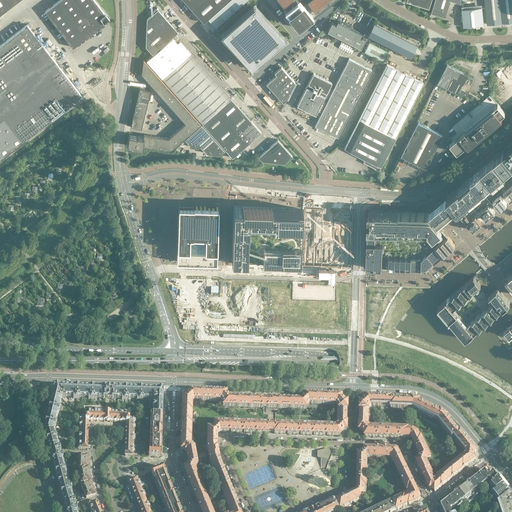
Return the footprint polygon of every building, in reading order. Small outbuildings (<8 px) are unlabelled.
[(0,0),(0,14),(13,4),(9,0),(0,0)] [(97,29),(97,28),(100,26),(101,26),(101,25),(103,24),(104,23),(109,19),(105,14),(100,7),(94,0),(59,0),(57,2),(70,19),(82,10),(97,29)] [(183,0),(194,12),(197,16),(199,18),(203,22),(208,19),(228,0),(183,0)] [(228,0),(208,19),(210,22),(215,26),(217,29),(218,30),(250,0),(228,0)] [(276,0),(278,3),(279,3),(281,6),(280,6),(288,16),(289,16),(291,18),(290,19),(291,19),(293,21),(296,26),(298,28),(301,25),(308,20),(308,19),(310,17),(311,17),(312,16),(313,15),(316,13),(322,9),(321,8),(324,6),(328,4),(328,3),(330,1),(331,2),(332,0),(276,0)] [(308,19),(308,20),(301,25),(302,27),(336,0),(332,0),(331,2),(330,1),(328,3),(328,4),(324,6),(321,8),(322,9),(316,13),(313,15),(312,16),(311,17),(310,17),(308,19)] [(429,8),(431,0),(407,0),(407,1),(427,7),(428,8),(429,8)] [(461,3),(461,0),(435,0),(431,13),(433,13),(434,13),(440,15),(446,17),(449,6),(450,0),(451,0),(453,1),(456,1),(456,0),(458,1),(457,2),(458,2),(458,1),(461,2),(461,3)] [(495,23),(503,23),(500,0),(485,0),(488,24),(492,24),(495,23)] [(511,0),(500,0),(503,23),(511,21),(511,0)] [(70,19),(57,2),(45,11),(58,28),(70,19)] [(255,5),(222,35),(223,35),(251,68),(254,65),(255,64),(257,63),(258,61),(260,60),(284,38),(276,29),(275,28),(274,27),(258,9),(257,8),(257,7),(256,6),(255,6),(255,5)] [(484,25),(482,7),(463,9),(462,9),(464,27),(467,26),(484,25)] [(146,36),(162,21),(166,18),(163,15),(157,8),(152,12),(153,13),(147,19),(146,36)] [(73,47),(77,43),(79,42),(81,41),(81,40),(84,38),(85,37),(88,35),(89,34),(92,32),(93,32),(93,31),(96,29),(97,29),(82,10),(70,19),(58,28),(73,47)] [(289,16),(288,16),(287,17),(295,27),(296,26),(293,21),(291,19),(290,19),(291,18),(289,16)] [(166,18),(162,21),(170,30),(174,27),(166,18)] [(332,22),(327,31),(361,48),(365,39),(363,38),(362,37),(363,34),(361,32),(358,31),(350,27),(351,26),(348,25),(340,21),(339,21),(337,20),(335,24),(332,22)] [(172,33),(170,30),(162,21),(146,36),(146,46),(147,48),(152,54),(174,35),(172,33)] [(417,44),(374,22),(371,28),(367,35),(411,56),(414,50),(417,44)] [(64,72),(27,24),(0,45),(0,51),(33,95),(64,72)] [(177,43),(173,38),(153,55),(146,61),(202,124),(229,101),(228,100),(221,92),(211,81),(181,46),(177,43)] [(181,40),(177,43),(181,46),(211,81),(221,92),(228,100),(232,98),(224,89),(181,40)] [(351,54),(354,48),(341,42),(339,47),(351,54)] [(382,61),(387,51),(369,42),(367,47),(364,52),(382,61)] [(33,95),(0,51),(0,120),(4,118),(33,95)] [(338,137),(372,70),(358,63),(349,58),(328,100),(326,99),(324,98),(325,96),(326,93),(332,82),(313,73),(308,84),(297,106),(315,115),(316,114),(320,116),(315,126),(326,131),(330,134),(333,135),(335,136),(338,137)] [(145,62),(144,60),(142,74),(144,76),(145,78),(153,70),(145,62)] [(381,166),(423,82),(387,64),(344,148),(350,150),(357,154),(365,158),(363,162),(375,168),(374,169),(378,171),(381,166)] [(459,93),(468,75),(454,67),(452,65),(450,66),(447,64),(438,83),(459,93)] [(295,83),(295,82),(281,67),(274,73),(275,73),(278,70),(279,71),(280,72),(276,75),(266,84),(275,94),(278,97),(283,102),(287,99),(295,83)] [(149,81),(157,74),(153,70),(145,78),(146,79),(147,78),(149,81),(148,81),(149,81)] [(70,105),(82,96),(64,72),(33,95),(4,118),(22,142),(31,135),(70,105)] [(154,87),(162,80),(157,74),(149,81),(149,82),(149,81),(151,84),(154,87)] [(159,93),(167,86),(162,80),(154,87),(156,90),(157,90),(159,92),(158,92),(158,93),(159,93)] [(163,98),(172,91),(167,86),(159,93),(161,95),(163,98)] [(149,95),(150,91),(140,88),(138,96),(148,99),(148,98),(148,95),(149,95)] [(168,104),(177,97),(172,91),(163,98),(166,101),(167,101),(169,103),(168,103),(168,104)] [(466,145),(467,144),(468,143),(467,143),(466,143),(471,138),(472,139),(471,140),(500,116),(505,112),(498,103),(498,104),(490,95),(479,104),(452,126),(457,132),(447,140),(449,143),(450,143),(457,152),(458,151),(459,150),(461,149),(463,147),(464,146),(466,145)] [(147,102),(148,99),(138,96),(136,103),(147,106),(148,102),(147,102)] [(173,110),(182,102),(177,97),(168,104),(169,104),(171,106),(171,107),(173,110)] [(253,123),(251,121),(240,108),(231,98),(229,101),(202,124),(232,158),(246,145),(253,139),(259,134),(261,132),(260,131),(259,129),(258,129),(256,126),(253,123)] [(178,115),(187,108),(182,102),(173,110),(176,113),(177,112),(179,114),(178,115)] [(146,110),(147,106),(136,103),(134,111),(145,113),(144,113),(145,110),(146,110)] [(183,121),(191,114),(187,108),(178,115),(179,115),(181,117),(181,118),(183,121)] [(143,116),(144,113),(145,114),(145,113),(134,111),(133,118),(143,120),(144,117),(143,116)] [(201,124),(191,114),(183,121),(185,123),(186,124),(183,126),(183,125),(190,134),(201,124)] [(502,118),(500,116),(471,140),(472,139),(471,138),(466,143),(467,143),(468,143),(467,144),(468,146),(502,118)] [(22,142),(4,118),(0,120),(0,139),(1,139),(10,151),(21,143),(22,142)] [(142,124),(143,120),(133,118),(131,126),(141,128),(141,127),(142,124)] [(418,122),(401,156),(405,158),(419,165),(426,168),(443,135),(418,122)] [(215,139),(201,124),(185,139),(190,145),(190,146),(198,148),(200,146),(203,150),(215,139)] [(190,134),(183,125),(182,126),(183,126),(180,128),(177,130),(184,139),(190,134)] [(184,139),(177,130),(174,133),(174,134),(172,136),(172,135),(171,135),(179,144),(184,139)] [(143,145),(144,136),(143,136),(129,134),(127,145),(142,147),(143,145)] [(150,146),(152,136),(144,134),(143,136),(144,136),(143,145),(150,146)] [(179,144),(171,135),(171,136),(169,138),(168,138),(166,138),(165,148),(172,149),(179,144)] [(157,147),(159,137),(158,137),(155,137),(156,136),(152,136),(150,146),(157,147)] [(165,148),(166,138),(162,137),(162,138),(159,137),(157,147),(165,148)] [(0,159),(10,151),(1,139),(0,139),(0,159)] [(214,148),(219,144),(215,139),(203,150),(207,153),(220,155),(214,148)] [(292,156),(278,139),(277,140),(275,142),(273,144),(265,151),(258,157),(262,161),(284,163),(292,156)] [(511,160),(511,143),(511,144),(503,150),(510,158),(511,160)] [(225,151),(219,144),(214,148),(220,155),(220,154),(225,151)] [(493,160),(504,173),(511,182),(511,160),(510,158),(503,150),(503,151),(502,152),(501,153),(500,153),(500,154),(499,154),(498,155),(496,157),(495,158),(494,158),(493,160)] [(503,173),(504,173),(493,160),(492,160),(493,160),(491,161),(489,163),(487,164),(487,165),(486,165),(487,165),(486,166),(483,169),(482,168),(482,169),(481,170),(480,170),(491,183),(497,178),(498,178),(503,173)] [(471,178),(470,178),(481,191),(482,192),(493,205),(494,206),(493,205),(494,205),(495,204),(495,205),(497,204),(499,208),(502,205),(503,204),(507,201),(500,194),(491,183),(480,170),(478,172),(477,173),(475,174),(474,175),(473,176),(472,177),(471,178)] [(459,188),(458,188),(469,201),(475,196),(476,196),(481,191),(470,178),(470,179),(466,182),(465,183),(464,184),(463,185),(462,185),(461,186),(462,187),(461,188),(460,189),(459,188)] [(511,183),(508,187),(503,191),(510,199),(511,196),(511,183)] [(228,186),(228,203),(235,203),(235,194),(240,194),(240,186),(228,186)] [(463,206),(469,201),(458,188),(458,189),(459,190),(458,191),(456,192),(456,191),(455,192),(454,193),(454,192),(453,193),(454,193),(452,195),(451,194),(451,195),(447,198),(446,199),(450,204),(453,202),(456,206),(454,208),(454,209),(457,212),(462,207),(463,207),(463,206)] [(454,209),(454,208),(450,204),(446,199),(443,201),(444,202),(442,205),(441,203),(434,209),(435,210),(433,212),(432,211),(429,213),(437,223),(440,221),(439,220),(441,218),(442,219),(449,213),(448,212),(450,210),(451,211),(454,209)] [(488,203),(478,210),(479,211),(485,218),(486,219),(490,215),(491,215),(495,211),(492,208),(491,207),(488,203)] [(178,220),(178,234),(177,253),(177,257),(177,261),(198,262),(199,262),(216,263),(218,207),(182,206),(179,206),(178,220)] [(232,263),(233,263),(235,263),(235,264),(236,264),(236,263),(238,263),(238,264),(240,264),(240,263),(241,263),(241,264),(242,264),(242,263),(247,264),(248,264),(251,264),(258,264),(260,264),(262,264),(264,264),(267,264),(268,265),(268,264),(272,264),(272,265),(273,265),(273,264),(276,265),(278,265),(281,265),(282,265),(285,265),(286,265),(289,265),(292,265),(293,265),(296,265),(297,265),(300,265),(301,266),(302,209),(292,209),(289,209),(288,209),(285,209),(284,209),(281,209),(278,209),(277,208),(277,209),(274,209),(274,208),(273,208),(273,209),(272,209),(272,208),(271,208),(271,209),(268,209),(268,208),(267,208),(264,208),(263,208),(260,208),(257,208),(256,208),(253,208),(252,208),(249,208),(248,208),(243,208),(243,207),(242,208),(241,208),(241,207),(240,207),(240,208),(238,207),(237,207),(234,207),(233,207),(233,208),(234,208),(234,209),(233,209),(233,211),(233,215),(233,218),(233,222),(233,225),(233,229),(233,231),(233,234),(232,235),(233,235),(233,238),(232,238),(233,238),(233,241),(232,241),(232,242),(233,242),(232,245),(232,246),(232,248),(232,249),(232,252),(232,253),(232,256),(232,257),(232,259),(232,262),(232,263)] [(462,207),(457,212),(463,219),(465,222),(470,217),(462,207)] [(438,224),(437,223),(436,222),(429,213),(428,213),(398,212),(376,212),(372,211),(368,211),(357,211),(353,211),(355,222),(358,222),(367,223),(367,233),(366,268),(389,268),(394,268),(400,269),(405,269),(411,269),(416,269),(421,269),(425,269),(430,266),(434,262),(438,259),(442,255),(446,252),(451,248),(455,245),(448,236),(441,228),(440,229),(438,231),(436,229),(434,227),(438,224)] [(490,215),(486,219),(495,212),(495,211),(491,215),(490,215)] [(470,217),(465,222),(472,230),(473,229),(476,227),(477,226),(478,226),(478,225),(481,223),(482,222),(481,222),(475,215),(474,214),(470,217)] [(510,303),(509,301),(505,297),(504,296),(501,293),(500,291),(498,288),(497,289),(496,290),(494,292),(492,293),(488,296),(486,294),(479,286),(481,285),(474,277),(439,306),(438,306),(437,307),(443,313),(443,314),(444,314),(448,320),(449,321),(465,340),(472,334),(477,330),(510,303)] [(141,318),(135,311),(136,311),(132,306),(122,313),(128,320),(126,321),(129,325),(133,322),(134,323),(141,318)] [(121,324),(118,319),(112,322),(114,328),(121,324)] [(386,324),(383,328),(392,332),(394,328),(390,326),(390,325),(391,325),(392,323),(389,322),(388,325),(386,324)] [(510,326),(503,331),(509,338),(510,337),(511,338),(511,328),(510,326)] [(69,397),(69,387),(54,387),(51,401),(60,403),(62,398),(65,397),(69,397)] [(84,397),(84,388),(69,387),(69,397),(73,397),(73,398),(80,399),(80,397),(84,397)] [(99,398),(99,388),(84,388),(84,397),(88,397),(88,399),(95,399),(95,398),(99,398)] [(132,399),(133,389),(118,389),(118,398),(121,398),(121,400),(128,400),(129,399),(132,399)] [(147,399),(148,390),(133,389),(132,399),(136,399),(137,400),(144,401),(144,399),(147,399)] [(163,401),(163,390),(148,390),(147,399),(154,399),(154,400),(156,400),(156,401),(163,401)] [(196,400),(196,391),(189,391),(189,394),(185,397),(183,397),(182,404),(191,405),(191,403),(194,401),(194,400),(196,400)] [(207,401),(208,392),(196,391),(196,400),(196,401),(199,401),(199,400),(201,400),(201,401),(203,401),(203,400),(205,400),(205,401),(207,401)] [(218,401),(219,392),(208,392),(207,401),(210,401),(210,400),(212,400),(211,402),(214,402),(214,400),(216,401),(218,401)] [(232,408),(232,398),(229,398),(226,395),(226,392),(219,392),(218,401),(220,401),(223,403),(222,407),(225,407),(225,406),(228,407),(228,408),(232,408)] [(311,404),(311,395),(304,395),(304,397),(300,401),(297,400),(297,410),(301,410),(301,409),(303,409),(303,410),(306,410),(306,407),(309,404),(311,404)] [(322,405),(322,395),(311,395),(311,404),(314,404),(315,404),(315,405),(318,405),(318,404),(319,404),(319,405),(322,405)] [(333,405),(333,396),(322,395),(322,405),(324,405),(324,404),(326,404),(326,406),(328,406),(328,404),(330,404),(330,405),(333,405)] [(346,410),(347,402),(344,402),(341,399),(341,396),(333,396),(333,405),(335,405),(336,405),(337,407),(337,409),(346,410)] [(374,405),(374,397),(366,397),(366,399),(363,403),(360,402),(360,410),(361,410),(368,410),(368,408),(369,408),(371,406),(371,405),(374,405)] [(387,406),(387,398),(374,397),(374,405),(373,406),(376,406),(376,405),(378,405),(378,406),(382,406),(384,406),(387,406)] [(273,409),(273,400),(268,399),(268,400),(265,400),(262,400),(262,399),(232,398),(232,408),(235,408),(235,407),(237,407),(236,409),(239,409),(239,407),(240,407),(240,408),(248,408),(249,408),(249,409),(251,409),(251,408),(252,408),(260,408),(260,407),(262,408),(262,409),(264,409),(267,409),(267,408),(268,408),(268,409),(273,409)] [(413,409),(415,400),(411,398),(411,400),(403,400),(403,399),(402,399),(401,400),(400,399),(400,408),(402,408),(404,408),(404,409),(409,409),(409,408),(413,409)] [(162,415),(163,401),(156,401),(156,400),(154,400),(153,404),(152,411),(153,411),(153,415),(162,415)] [(297,410),(297,400),(273,400),(273,409),(276,409),(276,408),(278,408),(278,410),(280,410),(280,409),(281,409),(288,409),(290,409),(290,410),(292,410),(292,409),(293,409),(297,410)] [(425,415),(429,407),(428,406),(426,405),(419,402),(420,401),(415,400),(413,409),(417,410),(417,411),(421,413),(422,412),(423,413),(423,414),(425,415)] [(58,414),(60,407),(59,407),(60,403),(51,401),(47,415),(56,418),(57,414),(58,414)] [(192,412),(192,410),(191,410),(191,409),(191,405),(182,404),(182,417),(191,418),(191,413),(191,412),(192,412)] [(447,418),(448,417),(441,411),(440,412),(433,409),(432,408),(431,408),(430,408),(426,415),(428,416),(428,415),(430,416),(430,417),(435,420),(435,419),(441,424),(442,427),(449,421),(447,418)] [(345,423),(346,410),(337,409),(337,411),(336,411),(336,414),(337,414),(337,415),(335,415),(335,417),(337,417),(337,419),(336,419),(336,421),(337,421),(337,422),(338,422),(345,423)] [(369,419),(369,415),(370,412),(369,412),(369,410),(368,410),(361,410),(360,423),(367,423),(368,423),(368,422),(369,422),(369,419)] [(55,429),(56,422),(55,421),(56,418),(47,415),(44,430),(44,433),(53,431),(54,429),(55,429)] [(162,427),(162,418),(162,415),(153,415),(152,415),(151,419),(150,418),(150,423),(151,423),(151,427),(162,427)] [(192,425),(192,423),(190,423),(190,421),(191,422),(191,418),(182,417),(182,430),(191,430),(191,427),(190,427),(190,425),(192,425)] [(458,431),(456,429),(456,428),(455,427),(454,427),(453,425),(452,424),(449,421),(442,427),(444,428),(445,428),(446,429),(445,430),(447,433),(448,432),(449,434),(451,437),(458,431)] [(346,430),(346,423),(345,423),(338,422),(338,424),(337,424),(337,425),(335,427),(335,428),(332,428),(332,436),(340,436),(340,434),(343,430),(346,430)] [(223,432),(223,423),(219,423),(219,424),(217,424),(217,423),(214,423),(214,428),(213,429),(208,429),(207,432),(208,432),(208,434),(207,434),(207,438),(216,438),(216,435),(220,432),(223,432)] [(236,433),(236,424),(232,424),(231,424),(231,423),(229,423),(229,424),(227,424),(228,424),(223,423),(223,432),(236,433)] [(249,433),(250,424),(245,424),(245,425),(244,425),(244,423),(242,423),(242,425),(241,425),(241,424),(236,424),(236,433),(249,433)] [(263,433),(263,425),(259,424),(259,425),(257,425),(257,424),(255,423),(255,425),(254,425),(254,424),(250,424),(249,433),(263,433)] [(372,437),(373,429),(370,429),(370,428),(368,426),(367,426),(367,423),(360,423),(359,423),(359,431),(362,431),(365,434),(365,437),(372,437)] [(293,434),(293,425),(289,425),(289,426),(287,426),(287,424),(285,424),(285,426),(284,426),(284,425),(280,425),(279,434),(293,434)] [(279,434),(280,425),(276,425),(276,426),(274,426),(274,425),(271,425),(269,425),(267,425),(263,425),(263,433),(268,434),(268,433),(271,433),(272,433),(274,433),(274,434),(279,434)] [(306,435),(306,426),(302,426),(302,427),(300,426),(300,425),(299,425),(299,426),(297,426),(293,425),(293,434),(306,435)] [(319,435),(319,426),(316,426),(316,427),(314,427),(314,425),(313,425),(312,425),(312,427),(310,427),(310,426),(306,426),(306,435),(319,435)] [(332,436),(332,428),(332,427),(329,427),(327,427),(327,426),(325,426),(325,427),(324,427),(319,426),(319,435),(332,436)] [(161,436),(161,430),(162,430),(162,427),(151,427),(151,430),(150,430),(150,435),(151,435),(151,439),(161,439),(161,436)] [(383,437),(384,428),(381,428),(381,429),(379,428),(379,427),(377,427),(377,428),(375,428),(373,428),(373,429),(372,437),(383,437)] [(394,438),(395,429),(392,428),(392,429),(390,429),(390,427),(388,427),(388,429),(386,429),(386,428),(384,428),(383,437),(394,438)] [(405,438),(406,429),(403,429),(401,429),(401,428),(399,428),(399,429),(397,429),(395,429),(394,438),(405,438)] [(420,438),(418,433),(413,430),(408,430),(408,429),(406,429),(405,438),(411,438),(412,439),(414,444),(422,440),(421,437),(420,438)] [(191,438),(191,436),(190,436),(190,434),(191,434),(191,430),(182,430),(181,443),(190,443),(190,439),(190,438),(191,438)] [(58,441),(57,438),(56,434),(55,435),(53,431),(44,433),(48,448),(57,445),(56,442),(58,441)] [(457,440),(463,435),(460,432),(459,433),(458,431),(451,437),(452,439),(454,438),(455,439),(456,439),(457,440)] [(463,435),(457,440),(456,441),(458,443),(458,442),(460,444),(459,444),(462,448),(463,448),(464,449),(463,450),(464,451),(465,451),(471,446),(463,435)] [(216,447),(216,438),(207,438),(207,440),(208,440),(208,443),(207,443),(207,448),(207,449),(208,448),(208,450),(207,450),(208,453),(217,451),(217,447),(216,447)] [(161,451),(161,439),(151,439),(151,442),(149,442),(149,447),(150,447),(150,451),(161,451)] [(425,448),(424,446),(425,446),(424,443),(423,444),(422,442),(423,442),(422,440),(414,444),(419,454),(427,450),(426,447),(425,448)] [(196,462),(196,459),(195,456),(195,453),(194,453),(193,451),(194,451),(194,449),(190,445),(190,443),(181,443),(181,450),(183,450),(187,453),(187,457),(188,460),(188,464),(186,467),(184,468),(187,476),(195,473),(194,471),(194,470),(197,466),(196,463),(195,463),(195,462),(196,462)] [(62,454),(61,451),(60,448),(59,449),(58,445),(57,445),(48,448),(50,454),(51,458),(52,459),(53,466),(62,463),(63,463),(62,459),(63,459),(62,456),(62,454)] [(474,458),(474,453),(476,452),(471,446),(465,451),(467,453),(466,453),(466,456),(466,457),(464,458),(469,465),(475,460),(474,458)] [(330,460),(332,454),(332,452),(331,450),(330,449),(328,449),(318,452),(318,459),(330,460)] [(371,458),(371,449),(364,449),(364,451),(361,455),(358,454),(358,462),(366,462),(366,459),(368,457),(371,458)] [(394,455),(395,454),(395,450),(378,449),(378,451),(379,451),(379,453),(377,454),(377,459),(378,459),(378,458),(387,459),(388,459),(388,458),(390,458),(391,458),(391,456),(392,456),(392,455),(394,455)] [(404,464),(398,451),(396,450),(395,450),(395,454),(394,455),(392,455),(392,456),(391,456),(391,458),(392,459),(393,461),(392,461),(393,462),(394,464),(395,463),(396,465),(395,466),(396,468),(404,464)] [(429,468),(428,465),(427,463),(427,460),(431,458),(429,455),(428,455),(427,453),(428,453),(427,450),(419,454),(420,456),(419,461),(416,462),(428,486),(432,484),(431,483),(433,481),(432,478),(431,475),(432,474),(431,472),(430,472),(429,470),(430,470),(429,468)] [(239,511),(218,459),(219,459),(218,455),(217,452),(217,451),(208,453),(208,454),(209,460),(210,460),(210,462),(212,467),(213,468),(212,469),(215,475),(215,474),(216,476),(214,476),(215,478),(216,477),(217,478),(216,479),(219,486),(220,486),(220,487),(219,487),(220,489),(221,488),(222,490),(221,490),(224,497),(225,498),(224,499),(224,500),(226,500),(226,501),(225,501),(228,508),(229,508),(230,509),(228,510),(229,511),(230,511),(239,511)] [(469,465),(464,458),(464,457),(458,462),(464,469),(469,465)] [(89,468),(89,462),(84,462),(84,463),(79,463),(79,466),(78,466),(79,470),(89,468)] [(367,469),(367,467),(367,462),(366,462),(358,462),(358,474),(366,474),(367,469)] [(453,478),(464,469),(458,462),(447,470),(453,478)] [(67,473),(65,470),(64,467),(62,463),(53,466),(57,480),(67,477),(65,474),(67,473)] [(413,484),(405,466),(404,464),(396,468),(398,472),(399,471),(400,473),(399,474),(401,478),(402,477),(403,479),(401,479),(404,484),(405,483),(405,485),(404,485),(406,488),(413,484)] [(90,476),(89,468),(79,470),(78,470),(79,475),(80,475),(81,478),(90,476)] [(162,468),(144,475),(147,480),(152,478),(155,477),(165,473),(162,468)] [(441,487),(453,478),(447,470),(438,478),(438,479),(436,481),(441,487)] [(0,511),(47,511),(38,478),(34,477),(34,476),(31,475),(31,473),(25,472),(25,474),(21,473),(20,475),(17,474),(2,494),(1,493),(0,494),(0,511)] [(207,501),(204,493),(203,493),(203,492),(204,492),(203,490),(202,491),(202,489),(199,481),(198,481),(198,479),(199,479),(198,477),(197,478),(196,477),(197,476),(195,472),(195,473),(187,476),(201,511),(211,511),(209,506),(208,506),(208,505),(209,504),(209,503),(207,503),(207,502),(207,501)] [(496,491),(503,486),(494,473),(493,473),(492,473),(490,475),(489,474),(488,474),(487,474),(485,472),(484,472),(479,476),(485,483),(489,479),(492,483),(491,484),(496,491)] [(169,484),(165,473),(155,477),(156,481),(155,481),(157,485),(158,485),(159,489),(169,484)] [(367,481),(367,479),(366,478),(366,474),(358,474),(357,485),(366,485),(366,481),(367,481)] [(92,483),(90,476),(81,478),(81,480),(80,481),(81,485),(92,483)] [(475,491),(485,483),(479,476),(469,484),(475,491)] [(68,484),(67,477),(57,480),(59,486),(68,484)] [(140,483),(139,481),(138,482),(137,478),(129,481),(130,485),(131,485),(131,487),(140,483)] [(441,487),(436,481),(435,482),(433,481),(431,483),(432,484),(428,486),(430,490),(432,489),(435,492),(441,487)] [(94,489),(91,483),(92,483),(81,485),(82,488),(82,490),(83,489),(84,492),(89,490),(89,491),(94,489)] [(141,489),(140,486),(141,485),(140,483),(131,487),(132,488),(133,492),(141,489)] [(72,494),(71,490),(70,487),(69,487),(68,484),(59,486),(63,501),(72,498),(71,494),(72,494)] [(172,493),(170,487),(169,484),(159,489),(161,492),(160,492),(162,497),(162,496),(164,499),(174,495),(172,493)] [(416,489),(413,484),(406,488),(408,492),(409,493),(416,489)] [(473,498),(478,494),(475,491),(469,484),(460,491),(465,498),(471,505),(476,501),(473,498)] [(362,497),(365,492),(365,488),(366,488),(366,485),(357,485),(357,491),(349,495),(353,503),(358,501),(357,500),(362,497)] [(496,498),(507,490),(503,486),(496,491),(493,494),(496,498)] [(96,495),(94,489),(89,491),(89,490),(84,492),(86,495),(84,495),(86,499),(96,495)] [(144,494),(143,492),(143,493),(141,489),(133,492),(135,496),(136,498),(144,494)] [(420,498),(416,489),(409,493),(410,495),(405,497),(408,505),(409,505),(420,500),(420,498)] [(500,503),(510,494),(507,490),(496,498),(500,503)] [(455,506),(465,498),(460,491),(450,499),(455,506)] [(146,500),(144,497),(145,497),(144,494),(136,498),(136,500),(138,503),(146,500)] [(511,511),(511,497),(510,494),(500,503),(499,503),(502,511),(511,511)] [(178,507),(174,496),(174,495),(164,499),(165,503),(164,503),(166,508),(167,507),(168,510),(178,507)] [(353,503),(349,495),(337,501),(341,509),(343,508),(342,507),(344,506),(345,507),(349,505),(349,504),(350,503),(351,504),(353,503)] [(392,511),(396,510),(392,502),(389,495),(381,499),(382,501),(384,500),(387,505),(381,508),(383,511),(392,511)] [(408,505),(405,497),(404,496),(402,497),(403,499),(401,499),(401,498),(396,500),(397,501),(395,502),(395,501),(392,502),(396,510),(397,510),(398,510),(399,509),(408,505)] [(77,511),(76,508),(76,507),(75,504),(74,501),(73,498),(72,498),(63,501),(65,507),(65,506),(66,511),(77,511)] [(452,511),(451,510),(455,506),(450,499),(441,506),(442,509),(443,511),(454,511),(452,511)] [(149,505),(148,503),(147,504),(146,500),(138,503),(139,507),(140,509),(149,505)] [(338,511),(340,511),(334,500),(316,509),(316,508),(308,511),(338,511)] [(99,507),(97,503),(96,501),(95,502),(94,502),(88,505),(89,507),(90,507),(91,510),(99,507)]
